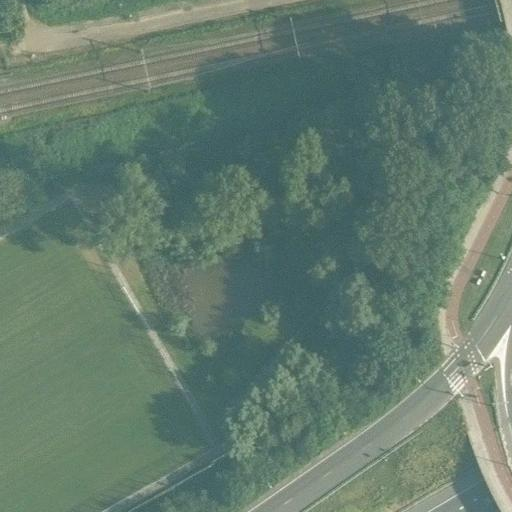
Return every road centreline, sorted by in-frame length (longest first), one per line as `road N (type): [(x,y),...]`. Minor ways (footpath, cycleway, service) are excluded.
road 1 (motorway): [(511,302),(436,389),(273,511)]
road 2 (unclassified): [(258,0),(49,45),(17,33),(9,0)]
